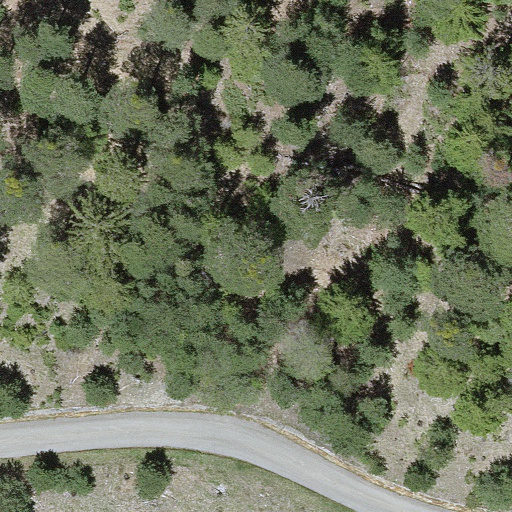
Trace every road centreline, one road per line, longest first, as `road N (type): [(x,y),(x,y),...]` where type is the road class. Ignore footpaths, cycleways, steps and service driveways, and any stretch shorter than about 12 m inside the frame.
road 1 (primary): [(231,0),(284,196),(403,511)]
road 2 (unclassified): [(0,441),(193,431),(248,444),(399,511)]
